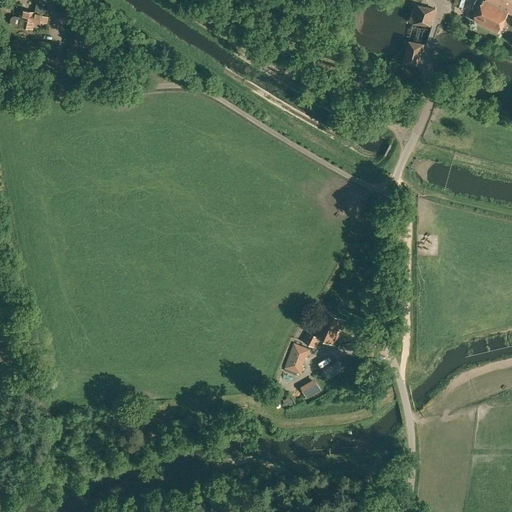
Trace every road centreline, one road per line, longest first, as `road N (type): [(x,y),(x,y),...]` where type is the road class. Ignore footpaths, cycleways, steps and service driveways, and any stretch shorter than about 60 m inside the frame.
road 1 (unclassified): [(408,511),(412,440),(383,327),(382,235),(394,179),(427,106),(438,0)]
road 2 (track): [(164,0),(258,62),(414,138)]
road 3 (track): [(394,179),(511,212)]
